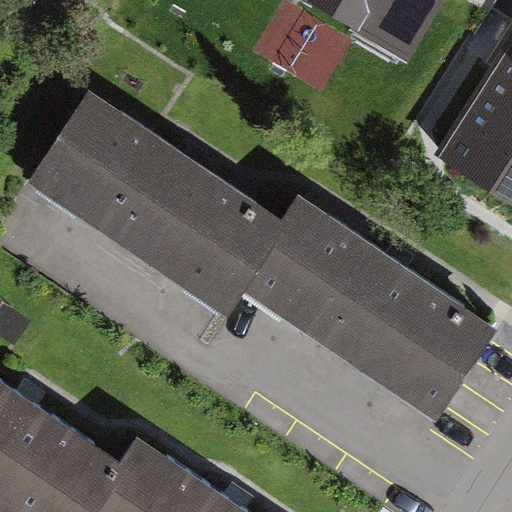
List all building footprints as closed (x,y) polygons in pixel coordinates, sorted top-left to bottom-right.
[(326,0),(365,23),(370,15),(414,41),(437,0),(326,0)] [(511,49),(445,154),(511,197),(511,49)] [(290,223),(91,91),(30,184),(228,316),(244,292),(290,223)] [(302,200),(290,223),(244,292),(440,419),(500,328),(302,200)] [(97,511),(129,465),(0,379),(0,511),(97,511)] [(246,511),(142,442),(129,465),(97,511),(246,511)]
